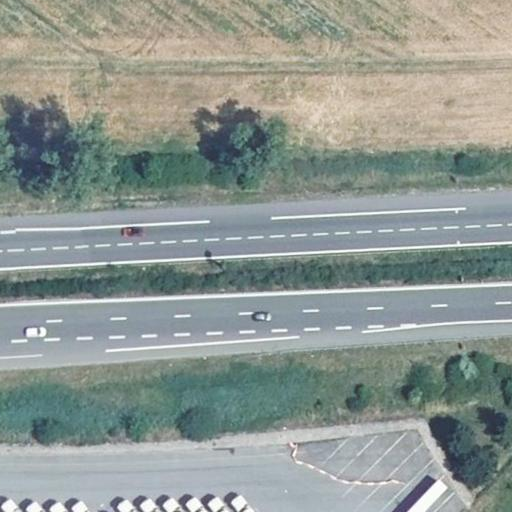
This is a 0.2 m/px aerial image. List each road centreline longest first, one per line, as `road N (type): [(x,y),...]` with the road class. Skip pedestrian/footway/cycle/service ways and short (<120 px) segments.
road 1 (motorway): [(0,331),(511,309)]
road 2 (motorway): [(511,229),(0,248)]
